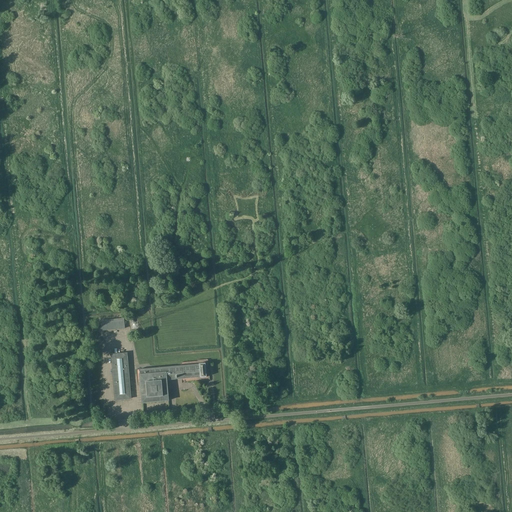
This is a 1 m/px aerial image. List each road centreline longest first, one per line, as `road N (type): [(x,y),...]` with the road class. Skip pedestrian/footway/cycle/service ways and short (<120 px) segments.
road 1 (track): [(325,396),(298,399),(262,0)]
road 2 (track): [(259,405),(229,387),(196,0)]
road 3 (track): [(464,0),(498,381),(511,380)]
road 4 (unclassified): [(511,394),(209,421)]
road 5 (track): [(134,65),(155,329)]
road 6 (track): [(358,227),(183,302),(155,329)]
road 7 (track): [(84,370),(70,491),(105,493)]
road 8 (track): [(358,489),(338,459),(344,420),(364,420),(370,472)]
road 9 (unclassified): [(123,428),(0,439)]
